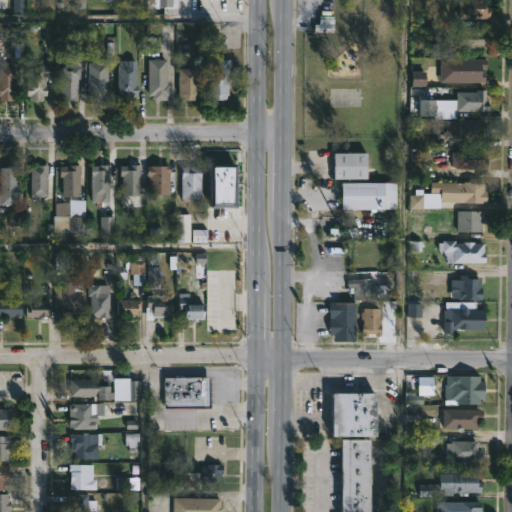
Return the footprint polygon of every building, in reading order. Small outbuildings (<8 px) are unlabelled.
[(87,0),(87,8),(73,8),(73,0),(87,0)] [(172,0),(172,2),(177,2),(177,13),(147,14),(147,0),(172,0)] [(491,19),(459,18),(459,0),(489,0),(489,7),(492,7),(491,19)] [(490,27),(489,48),(461,46),(462,29),(472,29),(472,27),(490,27)] [(110,64),(109,100),(97,99),(97,92),(89,92),(89,61),(107,62),(107,55),(116,55),(116,64),(110,64)] [(159,58),(159,59),(167,59),(167,85),(168,85),(167,100),(153,100),(153,95),(148,95),(148,59),(159,58)] [(233,60),(233,66),(230,66),(229,94),(228,94),(228,99),(209,99),(210,64),(219,64),(219,59),(233,60)] [(138,60),(138,84),(139,84),(139,95),(136,95),(136,100),(122,100),(122,95),(118,95),(119,60),(138,60)] [(0,62),(8,61),(8,65),(16,65),(15,100),(0,100),(0,62)] [(77,61),(76,66),(80,66),(80,79),(78,79),(78,101),(68,101),(68,98),(59,98),(59,73),(62,73),(62,66),(65,66),(65,61),(77,61)] [(489,69),(489,82),(462,80),(463,63),(489,63),(489,69)] [(49,68),(49,76),(47,76),(47,96),(44,96),(44,101),(30,100),(30,96),(27,96),(27,68),(49,68)] [(200,68),(199,95),(198,95),(198,100),(179,100),(179,95),(178,95),(178,68),(200,68)] [(486,89),(486,98),(489,98),(488,111),(456,111),(456,119),(433,118),(433,115),(420,115),(420,99),(456,100),(456,91),(475,91),(475,89),(486,89)] [(482,120),(482,126),(484,126),(484,140),(482,140),(482,147),(463,147),(463,139),(445,139),(445,131),(448,131),(448,120),(482,120)] [(488,163),(488,169),(452,168),(452,152),(457,152),(457,150),(485,149),(485,158),(488,158),(488,163)] [(366,179),(332,178),(333,152),(367,153),(366,179)] [(108,174),(109,203),(91,202),(91,165),(110,164),(110,174),(108,174)] [(140,174),(140,195),(122,195),(123,176),(120,176),(120,165),(141,164),(140,174)] [(238,207),(211,207),(211,164),(237,164),(238,207)] [(48,165),(47,198),(30,198),(30,165),(48,165)] [(80,174),(80,216),(82,216),(82,232),(68,232),(68,229),(61,229),(61,216),(68,216),(68,196),(62,196),(62,177),(60,177),(60,166),(81,165),(80,174)] [(169,174),(169,194),(150,194),(150,177),(146,177),(146,166),(170,166),(170,174),(169,174)] [(202,199),(182,198),(182,166),(202,166),(202,199)] [(18,186),(18,196),(13,196),(13,205),(0,205),(0,167),(17,167),(17,186),(18,186)] [(347,208),(344,208),(344,182),(398,182),(398,209),(347,208)] [(489,195),(489,203),(451,201),(452,184),(455,184),(455,182),(487,183),(486,191),(489,191),(489,195)] [(485,210),(485,232),(458,231),(458,218),(453,217),(453,213),(458,212),(458,210),(485,210)] [(191,242),(176,242),(177,214),(192,214),(191,242)] [(457,240),(456,242),(486,243),(486,252),(488,252),(488,263),(448,262),(447,255),(445,255),(445,250),(440,250),(440,242),(445,242),(445,240),(457,240)] [(145,256),(145,261),(146,261),(145,285),(133,285),(133,274),(130,274),(130,272),(122,272),(122,264),(130,264),(130,260),(133,260),(133,256),(145,256)] [(395,271),(396,292),(389,292),(390,297),(356,299),(355,293),(350,293),(350,287),(348,287),(348,279),(375,278),(375,285),(378,285),(377,272),(395,271)] [(235,324),(235,272),(211,272),(211,324),(235,324)] [(470,275),(470,278),(482,278),(480,288),(483,288),(483,300),(458,299),(458,288),(461,288),(460,275),(470,275)] [(83,282),(82,299),(84,299),(84,318),(61,318),(62,316),(54,316),(55,283),(83,282)] [(110,292),(109,318),(90,316),(90,296),(87,296),(87,285),(109,285),(110,292)] [(190,293),(190,304),(205,304),(205,319),(198,319),(198,322),(196,321),(196,319),(186,319),(186,309),(179,309),(180,293),(190,293)] [(172,295),(171,316),(153,317),(153,319),(145,319),(147,295),(172,295)] [(0,317),(0,299),(23,300),(22,317),(0,317)] [(139,308),(139,316),(130,316),(130,319),(124,319),(125,316),(116,316),(117,299),(140,300),(140,308),(139,308)] [(335,301),(334,302),(356,303),(356,336),(330,335),(331,301),(335,301)] [(476,302),(476,309),(485,309),(485,329),(455,329),(455,335),(443,334),(443,309),(446,309),(446,301),(476,302)] [(48,302),(48,317),(25,317),(26,307),(29,307),(29,302),(48,302)] [(381,308),(383,336),(376,336),(376,334),(363,336),(362,324),(364,324),(364,320),(362,320),(362,312),(364,311),(364,308),(381,308)] [(482,376),(482,381),(487,381),(486,399),(481,399),(481,404),(457,404),(457,401),(446,401),(446,392),(449,392),(449,375),(482,376)] [(141,379),(140,400),(99,399),(99,395),(69,395),(70,378),(111,378),(110,391),(114,391),(114,377),(130,376),(130,379),(141,379)] [(214,376),(214,410),(166,409),(166,377),(214,376)] [(380,436),(335,436),(335,394),(380,393),(380,436)] [(91,404),(91,421),(96,421),(96,429),(74,429),(74,425),(70,425),(70,415),(74,415),(73,403),(91,404)] [(0,406),(11,406),(10,428),(0,427),(0,406)] [(485,416),(484,419),(480,419),(480,430),(443,429),(444,408),(485,410),(485,416)] [(88,431),(88,433),(101,433),(101,444),(98,444),(98,459),(74,459),(74,450),(71,450),(70,433),(88,431)] [(9,439),(9,461),(0,460),(0,434),(9,435),(9,439)] [(344,511),(345,439),(373,439),(372,511),(344,511)] [(480,441),(479,450),(484,450),(484,461),(452,461),(452,458),(446,458),(446,443),(452,443),(452,441),(480,441)] [(222,464),(222,476),(219,476),(219,483),(209,483),(205,482),(205,480),(200,480),(200,489),(184,489),(184,472),(202,472),(203,466),(208,466),(208,463),(222,464)] [(94,465),(93,480),(97,480),(97,490),(71,489),(71,472),(69,472),(69,464),(94,465)] [(0,465),(9,465),(9,483),(5,483),(5,491),(0,490),(0,465)] [(483,481),(483,492),(464,492),(464,495),(459,495),(459,492),(453,492),(453,496),(444,496),(444,490),(440,490),(440,474),(479,473),(479,481),(483,481)] [(10,507),(10,510),(8,510),(8,511),(0,511),(0,492),(8,493),(8,500),(10,500),(10,507)] [(88,495),(88,500),(97,500),(97,511),(74,511),(74,503),(69,503),(69,494),(88,495)] [(224,506),(224,511),(173,511),(174,497),(221,498),(221,506),(224,506)] [(484,502),(482,511),(453,511),(454,505),(458,505),(458,501),(484,502)]
